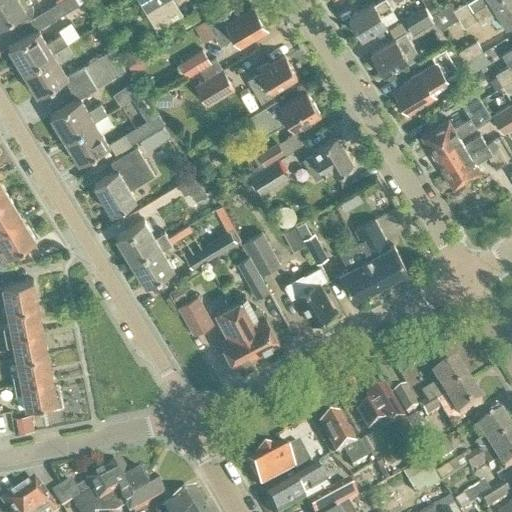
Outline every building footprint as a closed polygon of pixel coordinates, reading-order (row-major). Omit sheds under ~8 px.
[(0,0),(0,22),(25,7),(20,0),(0,0)] [(48,7),(54,17),(78,2),(77,0),(59,0),(57,2),(48,7)] [(139,0),(156,27),(182,12),(175,0),(139,0)] [(385,20),(381,13),(392,7),(387,0),(376,0),(374,2),(372,0),(349,14),(361,35),(385,20)] [(431,12),(440,27),(457,16),(458,17),(486,0),(466,0),(453,8),(449,1),(431,12)] [(511,18),(511,0),(486,0),(458,17),(463,26),(478,17),(480,20),(498,10),(505,23),(511,18)] [(415,34),(435,21),(432,15),(425,4),(404,17),(415,34)] [(208,22),(220,43),(234,34),(239,43),(266,26),(265,23),(265,21),(262,15),(259,14),(254,5),(230,19),(225,11),(208,22)] [(10,44),(24,68),(67,41),(61,32),(46,41),(38,27),(10,44)] [(419,54),(410,39),(412,37),(407,28),(371,50),(383,71),(406,57),(408,61),(419,54)] [(458,49),(464,60),(482,49),(476,38),(458,49)] [(67,41),(24,68),(39,91),(66,74),(58,61),(74,51),(67,41)] [(429,85),(458,67),(444,46),(432,53),(436,60),(410,75),(412,78),(394,89),(400,98),(399,101),(402,106),(405,107),(407,110),(423,100),(426,101),(431,98),(431,95),(434,93),(429,85)] [(511,78),(511,46),(502,52),(508,64),(495,72),(502,84),(511,78)] [(84,64),(91,74),(118,57),(112,47),(84,64)] [(211,61),(210,60),(202,47),(178,62),(186,75),(211,61)] [(482,49),(464,60),(470,71),(488,60),(482,49)] [(269,62),(268,59),(256,66),(259,70),(247,77),(261,99),(273,92),(272,90),(298,75),(285,52),(269,62)] [(127,56),(129,69),(145,66),(143,53),(127,56)] [(118,57),(91,74),(97,85),(124,68),(118,57)] [(194,83),(206,104),(217,98),(212,89),(229,79),(222,67),(194,83)] [(511,78),(502,84),(507,92),(511,89),(511,78)] [(249,114),(261,134),(287,118),(293,128),(320,111),(306,88),(280,104),(276,98),(249,114)] [(155,92),(156,104),(172,103),(171,91),(155,92)] [(124,132),(130,142),(164,121),(152,105),(149,107),(139,93),(132,97),(146,118),(124,132)] [(66,136),(94,119),(106,112),(100,102),(88,109),(79,95),(52,112),(66,136)] [(492,113),(502,130),(511,124),(511,107),(509,103),(492,113)] [(432,151),(459,135),(485,119),(478,109),(453,125),(448,117),(421,133),(423,137),(425,141),(427,144),(432,151)] [(94,119),(66,136),(80,160),(108,143),(94,119)] [(140,140),(145,148),(168,133),(163,126),(140,140)] [(438,162),(442,167),(486,141),(480,132),(463,142),(459,135),(432,151),(433,153),(433,157),(435,160),(438,162)] [(317,149),(303,157),(315,176),(331,167),(334,173),(351,163),(335,135),(316,147),(317,149)] [(278,157),(284,153),(276,141),(258,152),(264,164),(250,173),(261,192),(288,175),(278,157)] [(486,141),(442,167),(446,175),(448,179),(450,182),(453,185),(480,169),(475,161),(487,154),(495,167),(506,160),(498,145),(491,150),(486,141)] [(135,196),(130,187),(154,173),(137,144),(111,160),(116,168),(94,182),(111,211),(135,196)] [(177,183),(183,193),(189,190),(195,200),(206,193),(194,172),(177,183)] [(0,200),(9,195),(0,179),(0,200)] [(345,209),(362,199),(356,190),(340,200),(345,209)] [(0,230),(22,216),(9,195),(0,200),(0,230)] [(22,216),(0,230),(0,242),(1,242),(10,255),(35,238),(22,216)] [(116,234),(131,258),(167,236),(163,229),(155,235),(144,217),(116,234)] [(361,239),(357,241),(380,282),(407,267),(393,243),(390,244),(375,217),(355,228),(361,239)] [(283,230),(292,249),(305,243),(295,224),(283,230)] [(185,256),(192,268),(240,238),(234,228),(230,230),(229,228),(185,256)] [(242,241),(249,253),(261,272),(280,262),(263,230),(242,241)] [(303,237),(316,262),(327,256),(314,231),(303,237)] [(167,236),(131,258),(145,282),(173,265),(163,248),(171,242),(167,236)] [(380,282),(357,241),(340,250),(349,267),(340,272),(353,296),(358,294),(361,295),(367,292),(367,289),(380,282)] [(261,272),(249,253),(236,261),(255,296),(269,288),(261,272)] [(222,263),(216,254),(207,259),(212,268),(222,263)] [(285,285),(291,297),(296,294),(312,322),(334,310),(319,281),(326,277),(320,265),(285,285)] [(0,294),(5,293),(8,308),(38,302),(33,277),(0,283),(0,294)] [(181,287),(172,292),(175,298),(185,293),(181,287)] [(179,303),(194,331),(213,321),(197,293),(179,303)] [(240,298),(231,303),(257,352),(280,340),(265,313),(253,320),(240,298)] [(3,324),(5,334),(43,326),(38,302),(8,308),(10,323),(3,324)] [(257,352),(231,303),(215,311),(228,334),(221,338),(235,364),(257,352)] [(14,342),(17,357),(47,351),(43,326),(5,334),(7,343),(14,342)] [(12,373),(14,382),(52,375),(47,351),(17,357),(20,371),(12,373)] [(433,417),(441,412),(438,407),(468,387),(455,367),(433,381),(442,396),(434,401),(429,393),(421,398),(426,406),(433,417)] [(52,375),(14,382),(16,392),(23,391),(26,406),(57,400),(52,375)] [(438,407),(441,412),(451,427),(481,408),(468,387),(438,407)] [(393,396),(406,417),(418,410),(405,389),(393,396)] [(372,408),(358,416),(369,434),(383,426),(386,433),(390,430),(413,470),(426,462),(412,437),(405,425),(386,391),(368,401),(372,408)] [(427,421),(433,417),(426,406),(420,410),(427,421)] [(27,413),(15,416),(18,431),(30,429),(27,413)] [(417,418),(405,425),(412,437),(419,433),(421,424),(417,418)] [(368,462),(359,445),(355,448),(339,419),(335,421),(332,420),(326,423),(327,425),(322,428),(338,457),(343,455),(352,471),(368,462)] [(479,471),(486,466),(482,460),(511,441),(511,438),(500,420),(478,434),(484,444),(476,449),(479,455),(472,459),(479,471)] [(362,444),(373,465),(384,459),(373,438),(362,444)] [(511,441),(482,460),(486,466),(489,471),(498,466),(504,476),(511,470),(511,441)] [(295,471),(299,478),(314,470),(300,444),(285,452),(283,447),(262,459),(251,465),(250,470),(256,481),(261,490),(295,471)] [(428,457),(435,468),(453,457),(446,446),(428,457)] [(471,475),(479,471),(472,459),(464,464),(471,475)] [(403,479),(413,495),(423,489),(426,494),(439,486),(425,465),(403,479)] [(72,505),(73,507),(94,496),(100,506),(119,496),(121,499),(148,482),(143,474),(143,473),(138,472),(127,479),(121,467),(106,475),(106,476),(76,493),(71,484),(52,496),(61,511),(72,505)] [(314,470),(299,478),(300,481),(293,485),(293,486),(268,501),(273,511),(293,511),(306,505),(302,498),(310,494),(311,496),(326,488),(316,471),(315,472),(314,470)] [(436,477),(441,485),(453,478),(448,470),(436,477)] [(94,496),(73,507),(75,511),(123,511),(125,511),(140,511),(163,499),(154,482),(149,485),(148,482),(121,499),(119,496),(100,506),(94,496)] [(463,499),(469,509),(490,495),(483,485),(463,498),(463,499)] [(307,509),(308,511),(337,511),(357,501),(348,486),(307,509)] [(29,511),(50,511),(34,487),(19,497),(29,511)] [(481,503),(486,511),(488,511),(510,499),(504,488),(481,503)] [(201,511),(204,511),(194,495),(164,511),(201,511)] [(29,511),(19,497),(5,507),(8,511),(29,511)] [(463,499),(455,504),(459,511),(463,511),(469,509),(463,499)]
